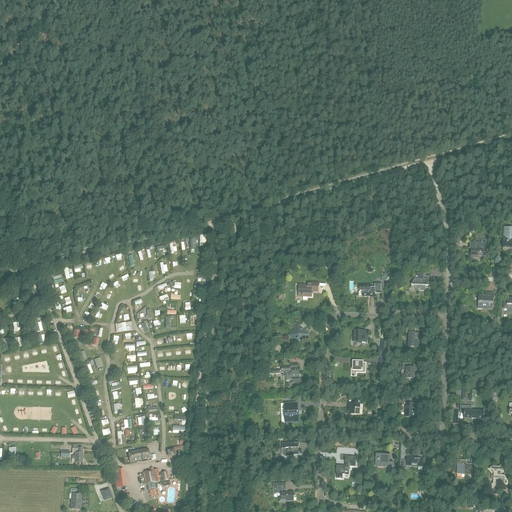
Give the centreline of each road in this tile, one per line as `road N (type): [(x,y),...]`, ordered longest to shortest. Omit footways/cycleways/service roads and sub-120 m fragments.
road 1 (track): [(429,161),(31,266)]
road 2 (unclassified): [(317,430),(336,314),(447,318)]
road 3 (track): [(192,445),(220,219)]
road 4 (unclassified): [(441,438),(317,430)]
road 5 (unclassified): [(448,281),(448,237),(429,161)]
road 6 (unclassified): [(441,438),(447,318)]
